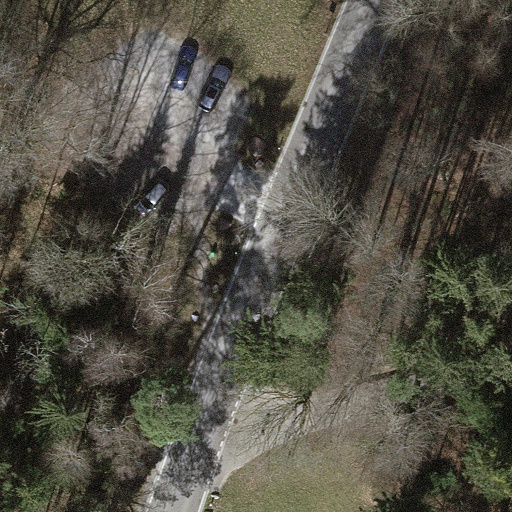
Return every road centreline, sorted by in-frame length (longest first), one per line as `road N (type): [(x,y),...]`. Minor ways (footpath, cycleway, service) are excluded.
road 1 (unclassified): [(376,0),(174,511)]
road 2 (track): [(511,369),(414,376),(193,454),(148,511)]
